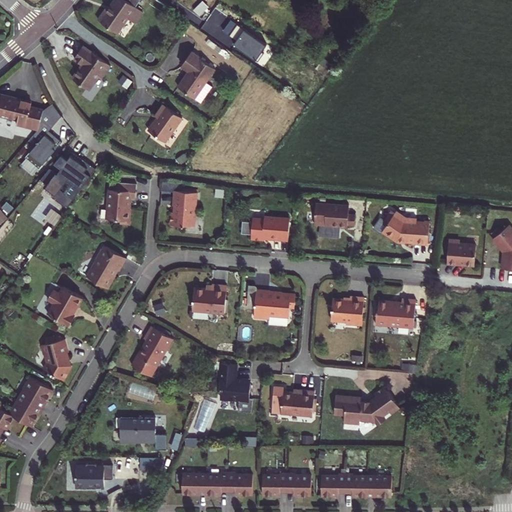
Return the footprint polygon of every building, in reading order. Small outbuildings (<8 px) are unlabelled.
[(106,9),(98,20),(117,33),(128,18),(135,23),(143,11),(136,6),(140,0),(114,0),(108,10),(106,9)] [(110,65),(83,46),(74,58),(83,65),(80,69),(79,68),(72,78),(89,90),(98,77),(101,78),(110,65)] [(178,87),(200,102),(212,86),(206,82),(215,68),(191,52),(182,65),(191,72),(190,74),(188,73),(178,87)] [(325,68),(322,73),(328,78),(332,73),(325,68)] [(301,101),(307,106),(328,78),(322,73),(301,101)] [(38,128),(43,110),(31,107),(32,102),(2,95),(0,96),(0,114),(18,119),(17,123),(38,128)] [(38,128),(33,135),(39,140),(26,156),(39,168),(62,141),(49,130),(62,116),(53,103),(43,110),(38,128)] [(149,131),(165,142),(183,117),(164,105),(156,116),(158,118),(149,131)] [(70,177),(85,186),(93,174),(86,170),(90,165),(66,150),(58,162),(63,166),(50,186),(59,193),(70,177)] [(135,199),(137,183),(110,181),(109,196),(108,196),(107,208),(106,218),(120,219),(120,223),(130,223),(131,207),(129,207),(130,199),(135,199)] [(174,190),(181,190),(182,183),(162,181),(161,190),(174,192),(174,190)] [(65,188),(57,193),(65,205),(73,200),(65,188)] [(196,206),(198,192),(181,190),(174,190),(174,192),(173,205),(174,205),(173,212),(171,212),(170,225),(183,226),(184,224),(193,225),(195,207),(196,206)] [(347,225),(354,225),(355,214),(348,213),(349,205),(316,202),(314,224),(321,225),(321,224),(325,224),(325,225),(347,227),(347,225)] [(409,217),(397,209),(395,212),(405,220),(409,217)] [(395,212),(392,210),(385,219),(388,222),(382,231),(395,240),(395,239),(397,241),(414,242),(414,243),(428,244),(430,222),(417,221),(417,218),(409,217),(405,220),(395,212)] [(273,239),(288,240),(290,218),(265,216),(264,220),(243,218),(241,233),(251,234),(251,239),(264,240),(264,236),(271,236),(273,239)] [(503,251),(502,268),(511,268),(511,227),(509,225),(492,238),(503,251)] [(449,240),(447,263),(458,264),(458,263),(474,265),(476,245),(460,243),(460,241),(459,241),(457,239),(452,238),(450,240),(449,240)] [(96,260),(86,277),(94,282),(98,281),(98,283),(108,288),(115,276),(115,275),(117,270),(119,271),(127,258),(106,246),(104,249),(102,248),(96,258),(96,260)] [(206,288),(194,287),(192,310),(225,313),(227,285),(212,284),(212,289),(206,288)] [(249,285),(248,297),(256,298),(256,289),(257,285),(249,285)] [(48,313),(69,326),(75,316),(72,314),(75,308),(76,308),(83,297),(64,286),(60,293),(53,289),(48,299),(54,302),(48,313)] [(248,297),(247,308),(255,308),(254,317),(266,318),(269,315),(289,317),(290,302),(295,303),(296,294),(282,293),(281,293),(270,293),(270,290),(256,289),(256,298),(248,297)] [(333,298),(331,320),(346,321),(346,323),(362,324),(364,297),(350,296),(350,299),(333,298)] [(377,310),(376,324),(398,326),(398,325),(414,326),(416,299),(402,298),(402,301),(379,299),(378,310),(377,310)] [(132,365),(151,376),(173,338),(151,325),(144,338),(146,340),(132,365)] [(44,368),(64,380),(70,371),(68,370),(70,364),(68,359),(69,357),(68,355),(67,354),(66,352),(69,351),(66,338),(65,338),(59,336),(45,339),(46,343),(41,345),(43,354),(45,354),(47,362),(44,368)] [(237,364),(221,363),(220,370),(218,370),(217,378),(222,378),(220,398),(239,400),(238,411),(251,412),(252,398),(249,398),(250,383),(246,383),(246,381),(244,379),(236,378),(237,364)] [(21,395),(41,407),(45,401),(46,401),(53,389),(31,376),(21,395)] [(400,407),(385,386),(376,392),(378,395),(370,401),(370,402),(361,401),(362,397),(336,394),(334,414),(344,415),(344,422),(360,423),(360,420),(375,421),(378,424),(386,419),(383,415),(389,410),(391,413),(400,407)] [(283,391),(281,413),(313,416),(313,411),(314,405),(316,405),(317,398),(314,398),(315,391),(300,390),(300,393),(293,392),(283,391)] [(38,413),(41,407),(21,395),(10,413),(15,416),(32,426),(39,414),(38,413)] [(7,429),(15,416),(10,413),(0,407),(0,432),(0,433),(4,427),(7,429)] [(121,417),(121,442),(156,442),(156,417),(121,417)] [(142,455),(142,467),(163,467),(163,456),(142,455)] [(113,465),(75,464),(76,489),(105,490),(105,480),(112,480),(113,465)] [(207,473),(207,493),(222,493),(222,490),(229,490),(229,471),(221,471),(221,473),(207,473)] [(229,471),(229,490),(235,490),(235,494),(253,494),(253,474),(236,473),(236,471),(229,471)] [(280,491),(287,491),(287,472),(280,472),(280,474),(263,474),(263,494),(280,494),(280,491)] [(287,472),(287,491),(294,491),(294,494),(311,494),(312,474),(295,474),(295,472),(287,472)] [(322,474),(321,495),(339,495),(339,491),(346,491),(346,472),(339,472),(339,475),(322,474)] [(346,472),(346,491),(352,491),(352,495),(367,495),(368,475),(353,475),(353,473),(346,472)] [(183,473),(183,493),(207,493),(207,473),(183,473)] [(367,495),(392,495),(392,475),(368,475),(367,495)]
